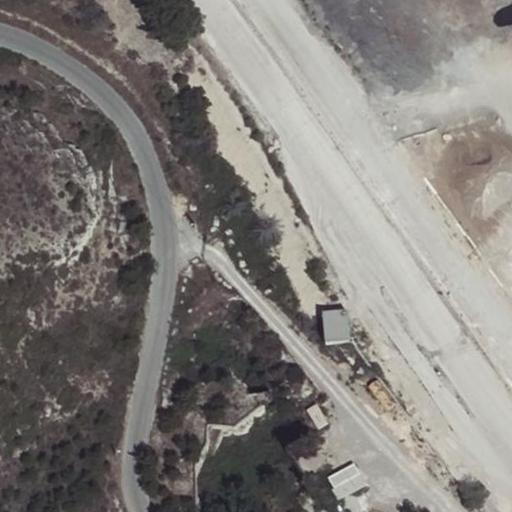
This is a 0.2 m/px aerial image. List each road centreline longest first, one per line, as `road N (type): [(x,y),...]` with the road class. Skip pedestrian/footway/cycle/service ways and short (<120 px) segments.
road 1 (residential): [(0,35),(51,56),(103,93),(144,149),(163,209),(163,299),(132,471),(138,511)]
road 2 (unclassified): [(229,0),(511,416)]
